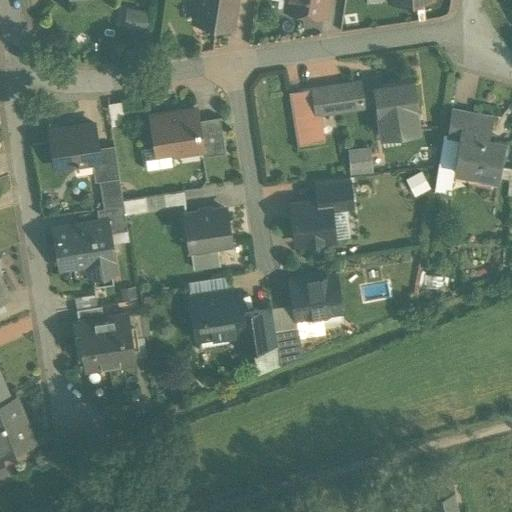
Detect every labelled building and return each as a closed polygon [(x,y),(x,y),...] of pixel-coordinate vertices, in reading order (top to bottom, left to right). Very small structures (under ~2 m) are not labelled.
[(196,0),(193,20),(231,26),(234,8),(235,8),(236,0),(196,0)] [(287,0),(286,8),(323,14),(325,0),(287,0)] [(151,29),(152,9),(129,7),(128,28),(151,29)] [(378,78),(311,88),(314,114),(320,113),(376,104),(373,85),(379,84),(378,78)] [(379,84),(373,85),(376,104),(381,135),(418,129),(414,108),(416,108),(412,79),(379,84)] [(311,88),(288,92),(297,148),(325,143),(320,113),(314,114),(311,88)] [(120,101),(108,103),(111,125),(124,124),(120,101)] [(493,115),(451,108),(447,133),(458,135),(453,168),(467,171),(468,165),(500,170),(499,176),(500,176),(507,141),(490,138),(493,115)] [(196,109),(150,116),(155,145),(156,154),(172,152),(200,147),(202,147),(197,119),(196,109)] [(219,115),(197,119),(202,147),(200,147),(201,155),(224,151),(219,115)] [(76,126),(70,127),(69,128),(65,128),(65,129),(51,131),(51,129),(49,129),(54,166),(56,166),(59,168),(72,166),(75,163),(91,160),(99,159),(97,147),(93,123),(76,125),(76,126)] [(453,168),(458,135),(447,133),(443,132),(434,190),(449,192),(453,168)] [(114,144),(97,147),(99,159),(91,160),(94,180),(119,177),(114,144)] [(155,145),(140,148),(143,168),(174,164),(172,152),(156,154),(155,145)] [(370,149),(347,151),(349,169),(372,167),(370,149)] [(419,173),(408,179),(415,193),(427,187),(419,173)] [(348,177),(315,180),(317,201),(329,199),(330,208),(345,206),(351,205),(348,177)] [(183,191),(161,194),(163,205),(184,202),(183,191)] [(161,194),(144,197),(145,208),(163,205),(161,194)] [(317,201),(290,204),(294,241),(305,240),(308,243),(320,242),(322,238),(333,237),(330,208),(329,199),(317,201)] [(122,204),(96,208),(98,221),(107,220),(111,241),(128,239),(126,230),(125,218),(122,204)] [(345,206),(330,208),(333,237),(349,236),(345,206)] [(198,213),(184,215),(190,248),(215,244),(230,242),(225,209),(212,211),(211,209),(197,211),(198,213)] [(98,221),(54,229),(59,265),(91,260),(93,273),(90,274),(90,275),(113,271),(111,257),(113,256),(111,241),(107,220),(98,221)] [(215,244),(190,248),(193,268),(219,264),(215,244)] [(335,274),(289,281),(292,303),(295,316),(320,312),(340,309),(335,274)] [(227,275),(187,281),(190,297),(230,290),(227,275)] [(190,297),(196,338),(197,338),(226,333),(235,332),(244,331),(240,311),(237,289),(230,290),(190,297)] [(94,293),(74,297),(76,308),(96,305),(94,293)] [(292,303),(270,307),(273,329),(297,325),(295,316),(292,303)] [(96,305),(76,308),(77,320),(102,316),(100,304),(96,305)] [(270,306),(240,311),(244,331),(235,332),(237,348),(252,346),(276,342),(273,329),(270,307),(270,306)] [(139,311),(127,312),(131,336),(143,335),(139,311)] [(77,320),(84,368),(134,360),(131,336),(127,312),(102,316),(77,320)] [(320,312),(295,316),(297,325),(298,335),(323,331),(320,312)] [(297,325),(273,329),(276,342),(279,364),(302,356),(298,335),(297,325)] [(226,333),(197,338),(199,350),(228,346),(226,333)] [(276,342),(252,346),(256,374),(279,364),(276,342)] [(8,394),(0,397),(0,450),(32,437),(31,435),(30,435),(21,412),(22,412),(14,391),(8,394)] [(456,511),(451,493),(428,499),(431,511),(456,511)]
